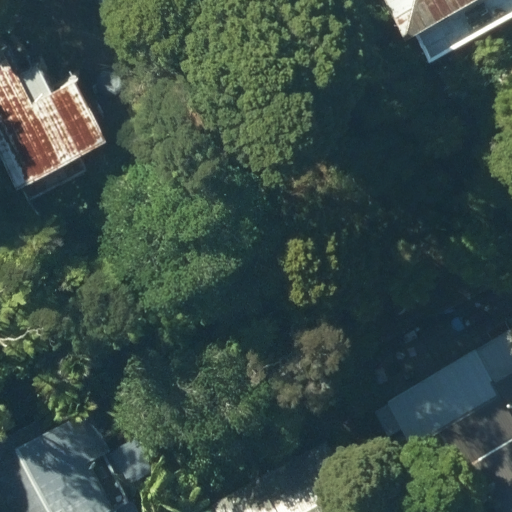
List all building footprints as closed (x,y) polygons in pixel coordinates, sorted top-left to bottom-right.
[(380,0),(409,54),(511,0),(380,0)] [(0,41),(0,97),(41,158),(135,105),(99,50),(71,64),(59,40),(38,52),(24,29),(0,41)] [(402,440),(443,511),(445,511),(475,496),(483,511),(511,511),(511,340),(375,420),(390,447),(402,440)] [(119,511),(74,434),(0,476),(0,511),(119,511)] [(204,511),(203,511),(340,511),(336,504),(321,511),(260,511),(246,487),(204,511)]
